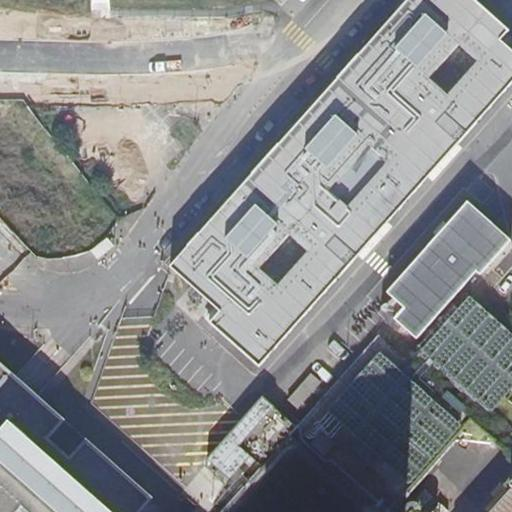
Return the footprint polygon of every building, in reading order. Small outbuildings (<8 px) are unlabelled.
[(91,0),(92,10),(99,10),(110,11),(109,0),(91,0)] [(410,0),(172,270),(219,311),(209,322),(260,367),(511,81),(511,47),(501,38),(510,28),(478,0),(410,0)] [(511,327),(471,292),(421,349),(494,413),(511,392),(511,327)] [(319,407),(412,488),(470,422),(377,341),(319,407)] [(140,511),(152,499),(87,441),(70,460),(48,440),(65,421),(0,363),(0,511),(140,511)] [(511,511),(511,490),(491,511),(511,511)]
